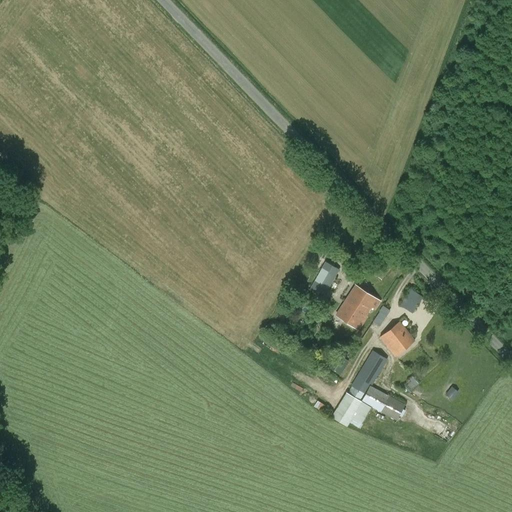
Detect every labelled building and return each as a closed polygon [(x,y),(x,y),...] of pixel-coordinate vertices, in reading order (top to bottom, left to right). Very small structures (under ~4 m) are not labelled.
[(380,253),(368,268),(381,280),(392,265),(380,253)] [(326,261),(311,287),(325,295),(340,269),(326,261)] [(336,315),(357,329),(366,316),(364,316),(370,307),(375,309),(380,301),(356,285),(336,315)] [(401,304),(413,313),(423,297),(411,289),(401,304)] [(390,311),(383,306),(372,322),(379,327),(390,311)] [(413,341),(399,322),(380,337),(394,355),(413,341)] [(331,416),(347,427),(350,422),(360,428),(372,407),(396,420),(405,404),(370,385),(361,401),(360,400),(370,384),(372,385),(388,360),(372,350),(350,386),(352,387),(349,394),(346,392),(331,416)] [(445,394),(452,400),(458,391),(452,386),(445,394)]
